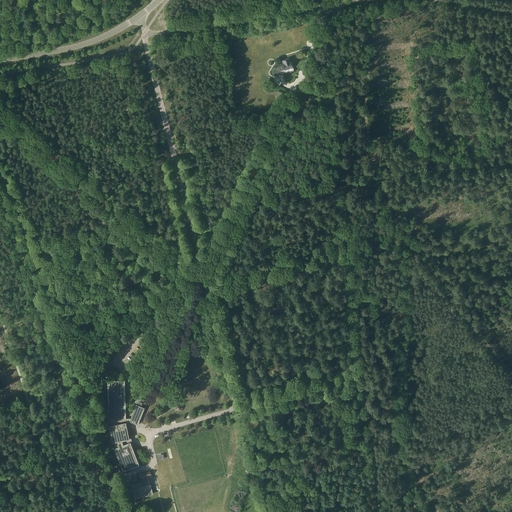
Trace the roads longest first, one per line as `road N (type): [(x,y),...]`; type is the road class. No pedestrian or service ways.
road 1 (track): [(378,511),(328,30),(335,7)]
road 2 (track): [(365,2),(365,118),(381,188),(463,315),(511,373)]
road 3 (track): [(0,208),(117,511)]
road 4 (unclassified): [(138,17),(155,34),(329,8)]
road 5 (tertiary): [(0,60),(94,40),(138,17)]
